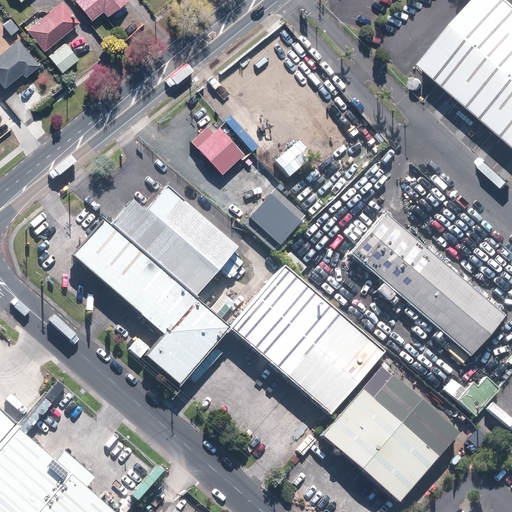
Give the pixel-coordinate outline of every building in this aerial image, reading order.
[(74,0),(73,2),(89,22),(101,13),(105,18),(127,1),(126,0),(74,0)] [(511,0),(466,0),(413,60),(511,147),(511,0)] [(25,32),(42,52),(77,24),(60,4),(25,32)] [(8,18),(0,25),(0,26),(9,37),(18,29),(8,18)] [(0,54),(0,85),(3,89),(21,74),(23,78),(38,66),(17,41),(0,54)] [(60,73),(66,68),(76,60),(64,45),(54,53),(48,58),(60,73)] [(261,119),(280,142),(318,109),(306,95),(311,92),(297,77),(279,93),(284,99),(261,119)] [(472,114),(439,85),(428,98),(461,127),(472,114)] [(210,110),(203,105),(194,116),(201,122),(210,110)] [(245,132),(244,133),(264,157),(265,156),(272,163),(273,162),(288,180),(311,159),(297,142),(285,153),(257,121),(245,132)] [(188,142),(218,173),(228,164),(233,169),(249,155),(244,149),(241,152),(217,127),(211,133),(204,126),(188,142)] [(0,155),(13,145),(3,134),(0,137),(0,155)] [(302,217),(270,188),(242,220),(274,249),(302,217)] [(227,330),(227,329),(213,317),(235,292),(215,275),(219,270),(228,279),(230,277),(231,278),(235,273),(233,271),(241,262),(230,253),(235,248),(165,189),(143,214),(128,202),(108,226),(101,220),(69,257),(162,336),(144,357),(178,387),(227,330)] [(347,256),(466,357),(499,318),(380,216),(347,256)] [(240,253),(255,266),(260,260),(245,248),(240,253)] [(480,257),(491,265),(495,260),(485,252),(480,257)] [(280,268),(227,331),(326,416),(380,353),(280,268)] [(0,511),(111,511),(82,487),(91,477),(61,451),(52,461),(14,428),(41,396),(0,360),(0,511)] [(379,364),(317,437),(330,448),(326,452),(331,457),(335,456),(336,454),(394,504),(453,434),(389,379),(392,375),(379,364)] [(474,388),(469,383),(463,391),(449,378),(439,389),(472,417),(495,390),(482,378),(474,388)] [(56,397),(50,391),(21,423),(27,429),(56,397)] [(154,478),(149,473),(121,503),(127,508),(154,478)]
